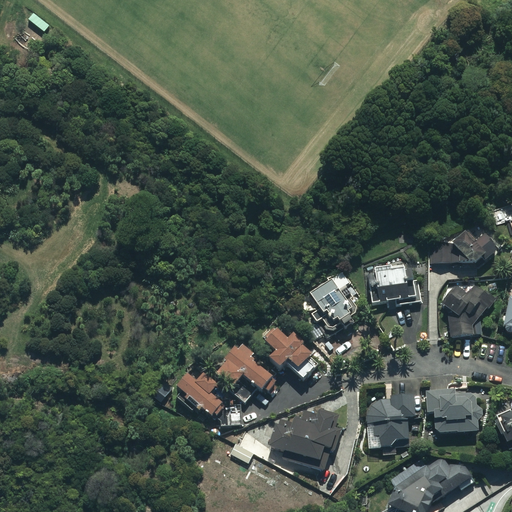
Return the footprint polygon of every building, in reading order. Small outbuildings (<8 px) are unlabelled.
[(448,240),(451,243),(433,243),(431,266),(479,268),(490,260),(491,261),(501,253),(482,230),(473,237),(469,233),(463,237),(459,231),(448,240)] [(376,277),(369,277),(372,308),(388,306),(389,309),(423,306),(421,280),(415,281),(414,271),(406,272),(406,268),(375,271),(376,277)] [(355,313),(333,281),(312,296),(320,308),(315,311),(320,318),(316,320),(330,340),(343,331),(344,333),(356,325),(352,320),(354,319),(351,315),(355,313)] [(467,298),(459,291),(444,308),(450,312),(452,342),(476,340),(475,329),(478,324),(474,322),(474,318),(484,307),(490,312),(498,302),(478,286),(467,298)] [(320,367),(314,362),(316,360),(306,350),(308,348),(295,335),(289,342),(280,332),(266,345),(277,356),(270,362),(282,375),(289,368),(305,385),(318,373),(316,370),(320,367)] [(239,354),(236,351),(225,363),(227,365),(221,371),(223,373),(217,380),(234,395),(247,381),(263,396),(276,382),(257,366),(258,365),(254,361),(256,358),(245,347),(239,354)] [(197,385),(190,379),(178,393),(188,401),(186,403),(191,406),(193,404),(200,410),(198,413),(202,416),(203,414),(213,422),(222,411),(225,408),(222,406),(213,398),(221,389),(205,375),(197,385)] [(474,388),(474,392),(428,392),(428,417),(435,417),(435,435),(484,435),(484,411),(480,411),(480,393),(481,393),(481,388),(474,388)] [(381,401),(372,407),(372,413),(370,413),(370,421),(368,421),(367,426),(374,426),(374,440),(382,440),(382,450),(410,451),(411,421),(416,421),(417,400),(415,400),(415,396),(403,396),(403,397),(388,397),(388,401),(381,401)] [(225,402),(222,406),(225,408),(222,411),(222,430),(232,430),(232,428),(243,429),(243,408),(232,408),(232,402),(225,402)] [(292,426),(281,422),(278,430),(272,446),(271,450),(287,455),(284,461),(326,476),(341,437),(333,434),(336,424),(339,425),(342,417),(325,411),(323,415),(308,410),(303,424),(294,421),(292,426)] [(511,415),(501,420),(506,432),(502,433),(511,453),(511,452),(511,415)] [(438,461),(429,468),(423,460),(390,483),(395,489),(394,490),(394,491),(393,491),(393,492),(392,493),(391,494),(391,495),(391,496),(390,496),(390,497),(390,498),(390,499),(389,500),(389,501),(389,502),(389,503),(389,504),(389,505),(389,506),(389,507),(389,508),(389,509),(389,510),(383,511),(432,511),(438,501),(446,495),(448,498),(459,490),(462,494),(478,483),(468,470),(451,467),(445,459),(440,464),(438,461)]
